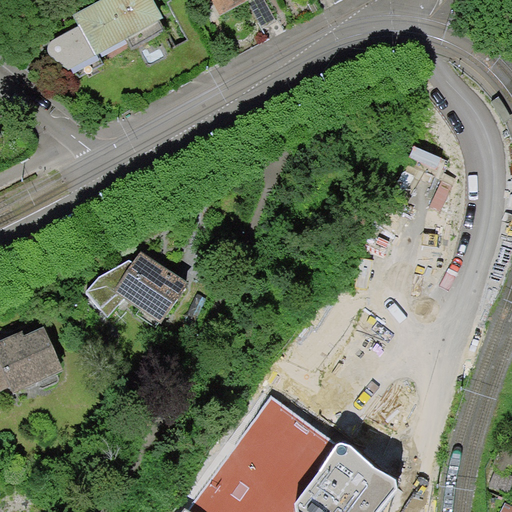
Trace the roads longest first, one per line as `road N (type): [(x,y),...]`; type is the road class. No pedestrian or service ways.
road 1 (residential): [(126,178),(381,27)]
road 2 (residential): [(126,178),(0,80)]
road 3 (residential): [(0,242),(126,178)]
